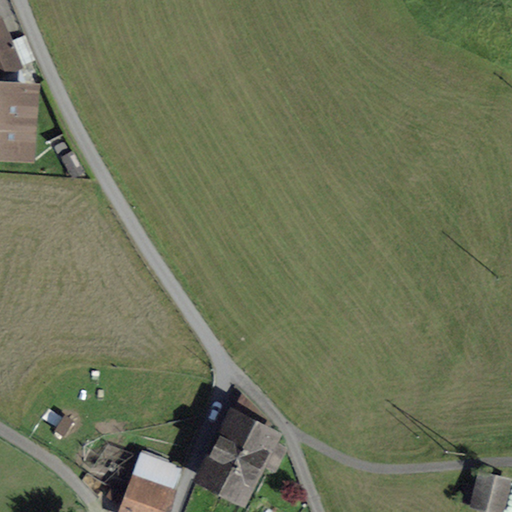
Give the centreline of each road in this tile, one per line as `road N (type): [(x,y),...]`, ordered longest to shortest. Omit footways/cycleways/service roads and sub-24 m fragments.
road 1 (unclassified): [(16,0),(53,90),(226,364)]
road 2 (unknown): [(292,435),(377,468),(511,459)]
road 3 (residential): [(329,511),(309,454),(226,364)]
road 4 (unclassified): [(226,364),(219,411),(179,511)]
road 5 (residential): [(97,511),(82,487),(0,434)]
